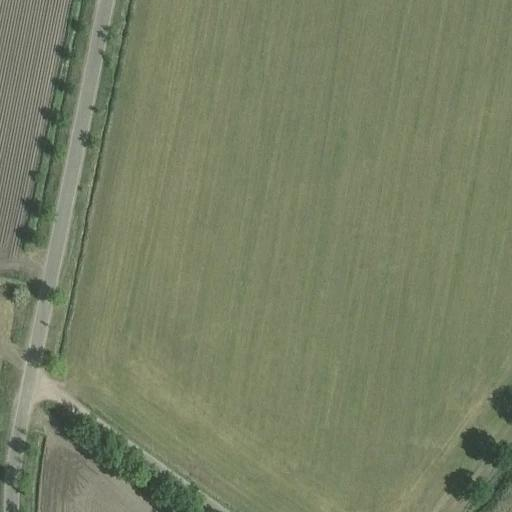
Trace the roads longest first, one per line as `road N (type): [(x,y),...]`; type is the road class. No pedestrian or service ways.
road 1 (unclassified): [(30,375),(106,0)]
road 2 (unclassified): [(223,511),(30,375)]
road 3 (unclassified): [(12,511),(30,375)]
